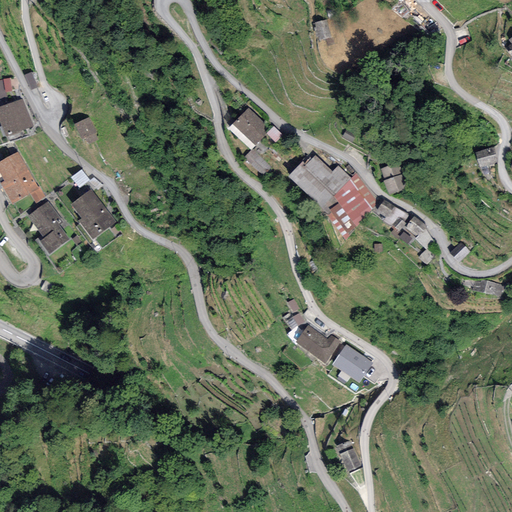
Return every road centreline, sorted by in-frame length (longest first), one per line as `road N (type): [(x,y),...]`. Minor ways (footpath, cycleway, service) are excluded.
road 1 (residential): [(0,39),(44,125),(110,185),(136,228),(186,257),(209,329),(303,416),(321,470),(347,511)]
road 2 (residential): [(371,511),(365,431),(392,386),(390,366),(314,308),(283,219),(225,150),(199,60),(166,17),(163,0)]
road 3 (residential): [(182,0),(229,79),(419,216),(455,266),(480,273),(511,260)]
road 4 (tertiary): [(328,511),(240,453),(0,328)]
road 5 (residential): [(511,188),(500,161),(502,122),(452,83),(451,35),(421,0)]
